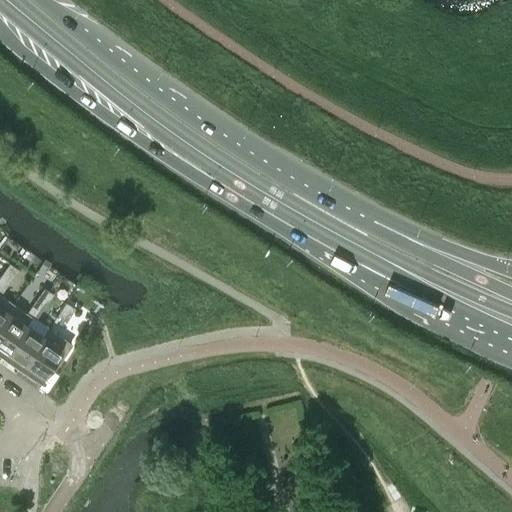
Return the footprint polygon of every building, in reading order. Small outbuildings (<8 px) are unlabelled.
[(9,262),(0,274),(9,280),(17,268),(9,262)] [(9,280),(0,274),(0,290),(1,291),(9,280)] [(35,298),(44,304),(52,293),(43,287),(35,298)] [(0,294),(0,319),(13,302),(12,302),(12,303),(0,294)] [(36,316),(44,304),(35,298),(27,310),(36,316)] [(73,307),(65,301),(57,313),(65,319),(73,307)] [(0,349),(4,352),(25,322),(26,322),(30,316),(12,303),(13,303),(13,302),(0,319),(0,349)] [(10,361),(20,368),(43,334),(42,334),(26,322),(25,322),(4,352),(12,358),(10,361)] [(47,327),(42,334),(43,334),(20,368),(30,375),(32,371),(41,377),(50,364),(54,367),(70,343),(47,327)]
